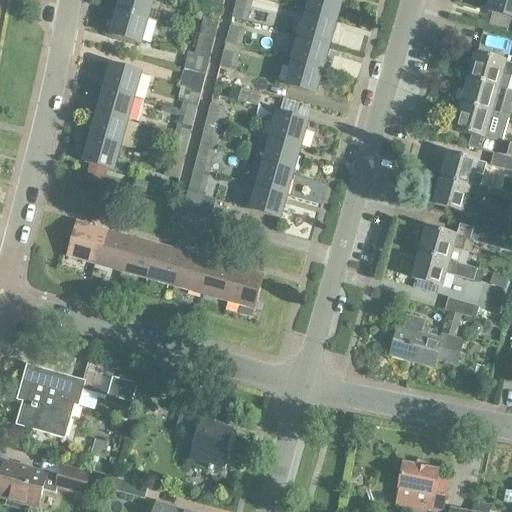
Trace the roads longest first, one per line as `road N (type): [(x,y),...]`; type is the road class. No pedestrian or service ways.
road 1 (unclassified): [(300,384),(411,0)]
road 2 (residential): [(300,384),(0,299)]
road 3 (residential): [(0,282),(68,0)]
road 4 (residential): [(511,429),(300,384)]
road 5 (unclassified): [(267,511),(300,384)]
